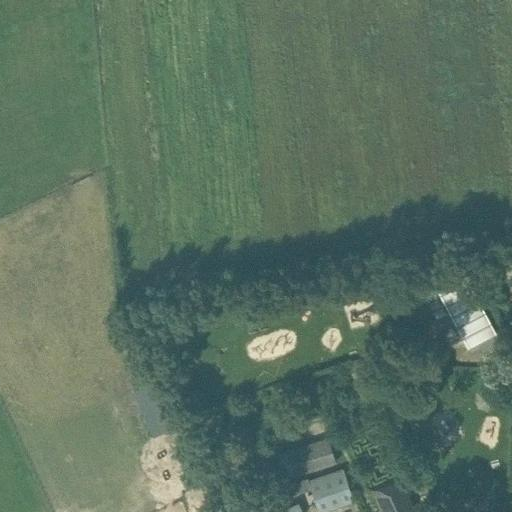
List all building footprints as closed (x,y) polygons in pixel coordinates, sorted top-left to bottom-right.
[(351,331),(383,324),(377,299),(345,306),(351,331)] [(350,361),(356,381),(380,375),(374,355),(350,361)] [(191,472),(170,430),(153,438),(174,480),(191,472)] [(287,450),(290,460),(297,479),(339,465),(330,437),(312,442),(294,448),(287,450)] [(344,468),(308,480),(319,511),(326,511),(356,501),(344,468)] [(372,490),(381,511),(422,511),(417,502),(412,504),(408,495),(411,493),(404,476),(372,490)] [(237,511),(268,511),(266,503),(237,511)]
